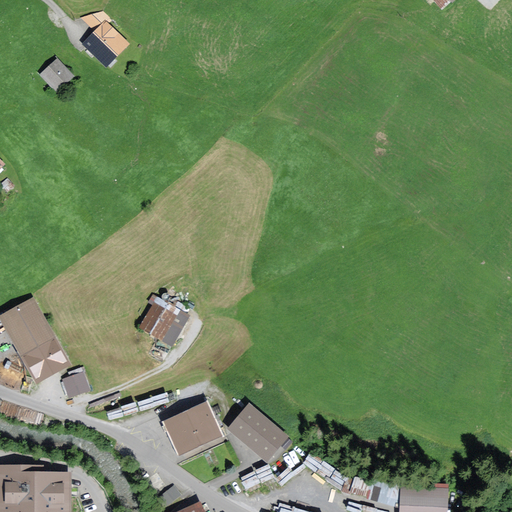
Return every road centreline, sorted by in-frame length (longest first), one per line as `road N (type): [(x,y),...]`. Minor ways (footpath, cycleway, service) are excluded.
road 1 (unclassified): [(238,511),(101,426)]
road 2 (track): [(73,416),(163,367),(194,325)]
road 3 (unclassified): [(0,457),(80,473),(104,511)]
